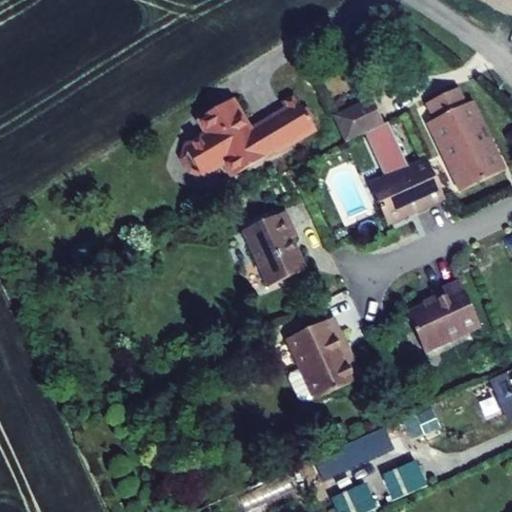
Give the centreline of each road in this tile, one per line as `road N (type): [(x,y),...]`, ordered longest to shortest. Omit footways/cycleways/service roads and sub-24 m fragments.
road 1 (track): [(149,0),(0,80),(0,322),(92,511)]
road 2 (residential): [(367,273),(511,210)]
